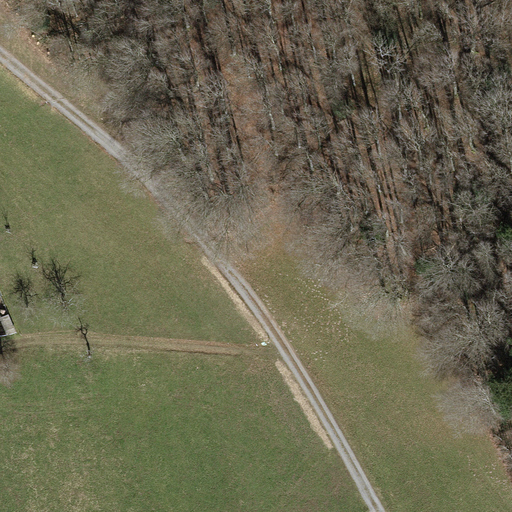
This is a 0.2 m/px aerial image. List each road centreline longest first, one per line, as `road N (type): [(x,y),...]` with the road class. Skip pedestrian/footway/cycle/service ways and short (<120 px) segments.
road 1 (track): [(128,158),(244,287),(378,511)]
road 2 (track): [(287,355),(85,337),(0,346)]
road 3 (unclassified): [(128,158),(0,52)]
